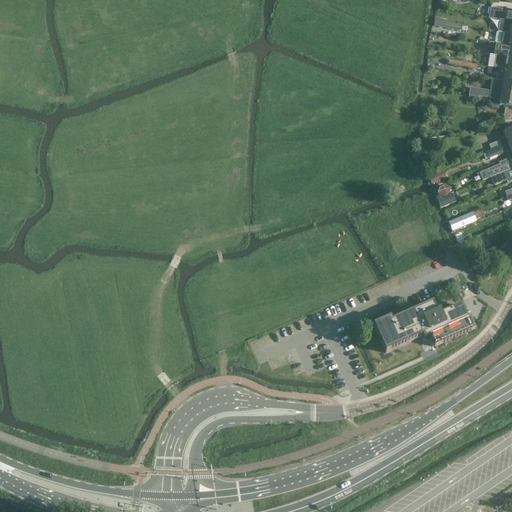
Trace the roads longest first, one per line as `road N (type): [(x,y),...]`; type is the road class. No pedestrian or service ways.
road 1 (secondary): [(511,362),(341,464),(289,482),(195,494)]
road 2 (secondary): [(286,511),(361,481),(511,390)]
road 3 (tertiary): [(511,304),(486,340),(428,381),(376,403),(321,412)]
road 4 (tertiary): [(321,412),(233,399),(198,408),(170,445),(167,495)]
road 5 (tertiary): [(195,494),(196,448),(214,423),(321,412)]
road 6 (secondary): [(167,495),(81,486),(0,459)]
